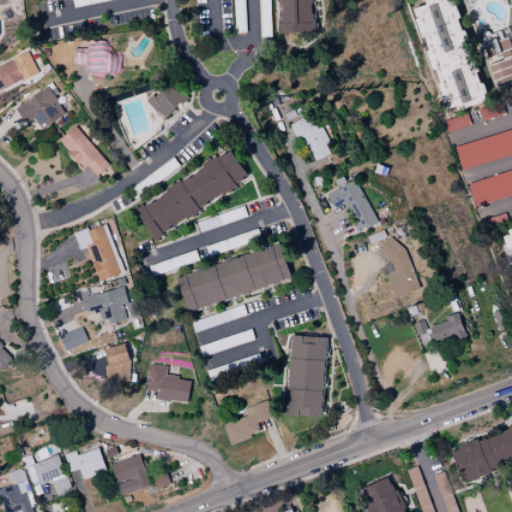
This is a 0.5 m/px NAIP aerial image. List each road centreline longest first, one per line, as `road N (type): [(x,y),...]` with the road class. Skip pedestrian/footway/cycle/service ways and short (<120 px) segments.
road 1 (residential): [(230,494),(209,455),(119,428),(62,389),(32,329),(22,210),(0,175)]
road 2 (residential): [(371,441),(344,337),(292,199),(226,106)]
road 3 (tertiary): [(183,511),(511,386)]
road 4 (residential): [(25,226),(96,205),(170,152),(213,107)]
road 5 (residential): [(294,205),(150,259)]
road 6 (residential): [(327,293),(203,340)]
